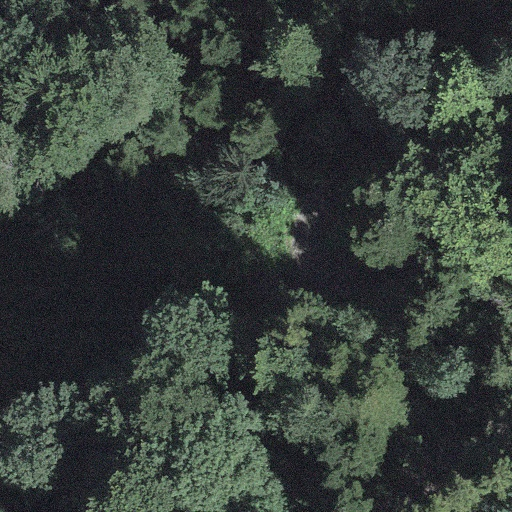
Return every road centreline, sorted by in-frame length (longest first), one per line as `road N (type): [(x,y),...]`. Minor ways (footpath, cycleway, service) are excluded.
road 1 (track): [(511,324),(428,280),(303,277),(293,247),(309,212),(442,102),(511,6)]
road 2 (track): [(396,511),(511,438)]
